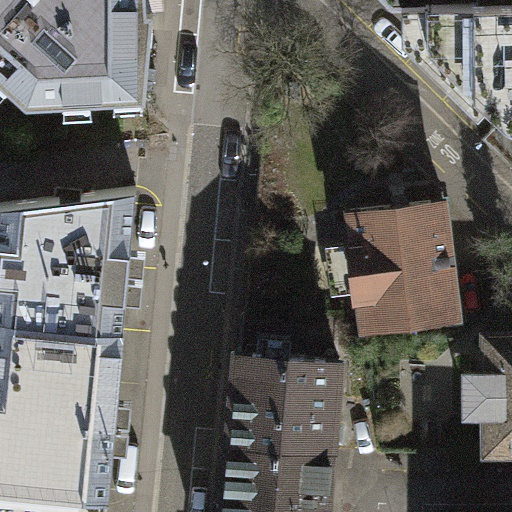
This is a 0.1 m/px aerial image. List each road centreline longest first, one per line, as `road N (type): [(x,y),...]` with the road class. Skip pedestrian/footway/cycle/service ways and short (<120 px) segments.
road 1 (residential): [(228,0),(179,511)]
road 2 (residential): [(511,224),(289,0)]
